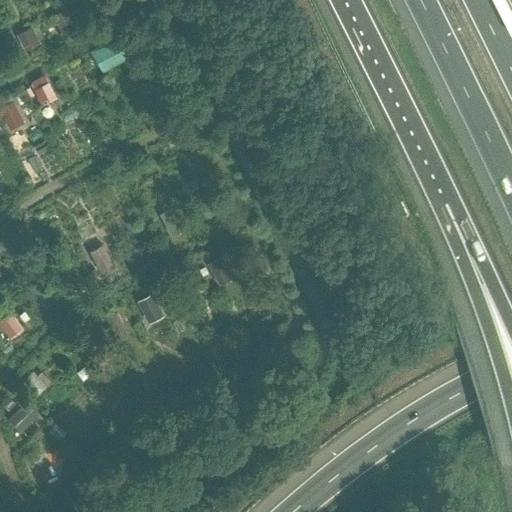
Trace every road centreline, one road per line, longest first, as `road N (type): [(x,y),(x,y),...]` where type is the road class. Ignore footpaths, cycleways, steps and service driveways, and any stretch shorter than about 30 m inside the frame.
road 1 (motorway): [(511,366),(359,456),(293,511)]
road 2 (motorway): [(345,0),(449,202)]
road 3 (motorway): [(418,0),(511,191)]
road 4 (motorway): [(449,202),(511,399)]
road 5 (motorway): [(449,202),(511,329)]
